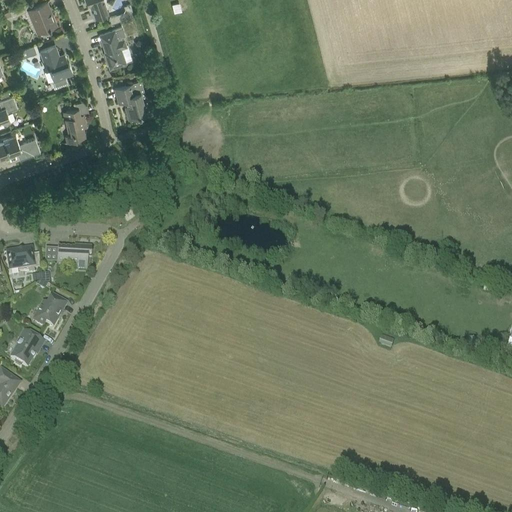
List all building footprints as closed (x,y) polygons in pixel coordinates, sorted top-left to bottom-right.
[(87,0),(89,6),(91,5),(96,19),(109,14),(104,1),(104,0),(87,0)] [(51,32),(49,29),(51,28),(51,27),(57,25),(47,1),(28,9),(37,33),(41,31),(42,35),(51,32)] [(176,12),(184,10),(183,2),(175,4),(176,12)] [(116,15),(109,17),(111,23),(118,21),(134,15),(130,4),(124,6),(125,9),(124,12),(116,15)] [(13,17),(26,12),(23,5),(10,11),(13,17)] [(121,39),(121,37),(125,35),(122,27),(99,34),(106,52),(104,52),(110,68),(126,63),(121,48),(127,46),(124,38),(121,39)] [(34,45),(19,51),(22,58),(36,52),(34,46),(34,45)] [(49,68),(54,81),(52,81),(54,88),(67,84),(68,84),(67,81),(66,77),(65,75),(73,72),(69,62),(68,63),(65,53),(59,55),(55,45),(40,50),(44,61),(43,61),(45,69),(49,68)] [(147,80),(153,78),(151,68),(144,70),(147,80)] [(133,83),(115,88),(119,103),(126,101),(127,106),(125,107),(129,120),(141,116),(141,115),(147,113),(143,101),(141,93),(145,92),(141,80),(133,83)] [(0,127),(4,126),(4,125),(11,122),(7,111),(17,108),(13,96),(0,100),(0,104),(2,108),(0,109),(0,127)] [(78,108),(63,111),(66,124),(68,123),(71,134),(65,136),(67,142),(76,140),(76,138),(85,136),(84,128),(87,127),(84,113),(79,115),(78,108)] [(19,144),(16,136),(8,139),(8,137),(3,139),(4,142),(0,143),(0,158),(17,153),(20,160),(40,152),(35,138),(19,144)] [(90,257),(91,248),(78,247),(78,249),(57,248),(56,264),(77,266),(77,269),(86,270),(87,257),(90,257)] [(34,273),(31,251),(18,254),(18,252),(3,254),(3,255),(5,254),(7,262),(8,262),(10,275),(11,275),(10,270),(17,269),(17,270),(19,271),(20,272),(21,272),(23,272),(34,273),(35,273),(34,273)] [(44,291),(47,286),(41,282),(35,286),(44,291)] [(52,328),(66,304),(51,296),(46,305),(43,303),(38,312),(40,313),(34,322),(43,327),(45,324),(52,328)] [(27,369),(42,343),(23,332),(16,344),(18,345),(10,359),(15,362),(14,364),(20,368),(21,365),(27,369)] [(0,409),(1,410),(19,384),(0,370),(0,409)]
